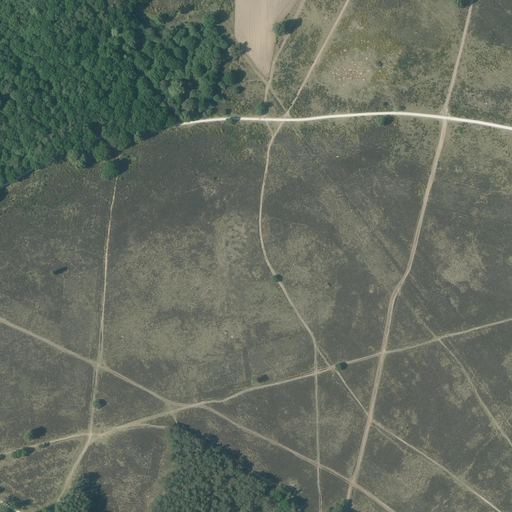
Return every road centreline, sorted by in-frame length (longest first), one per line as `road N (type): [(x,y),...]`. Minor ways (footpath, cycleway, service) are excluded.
road 1 (unknown): [(472,0),(410,260),(392,293),(345,511)]
road 2 (track): [(315,342),(274,275),(261,233),(269,148),(284,120)]
road 3 (track): [(511,317),(316,371)]
road 4 (track): [(284,120),(348,0)]
